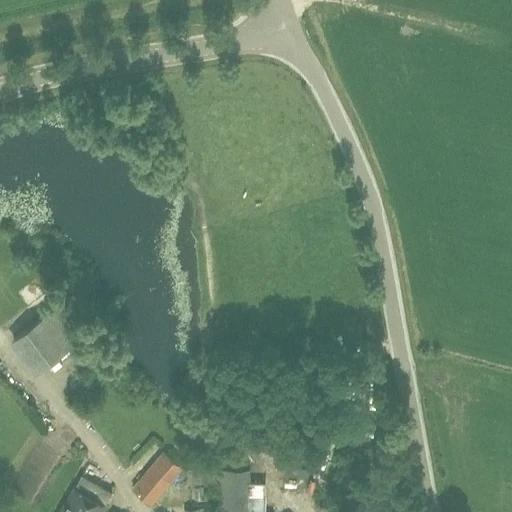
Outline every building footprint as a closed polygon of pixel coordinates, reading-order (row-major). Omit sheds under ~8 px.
[(35,374),(78,341),(54,308),(9,341),(35,374)] [(189,484),(208,483),(205,444),(191,444),(191,459),(187,459),(189,484)] [(151,505),(184,467),(163,450),(132,488),(151,505)] [(215,511),(251,511),(251,469),(215,469),(215,511)] [(111,491),(81,475),(75,487),(73,487),(59,511),(101,511),(106,504),(105,504),(111,491)]
